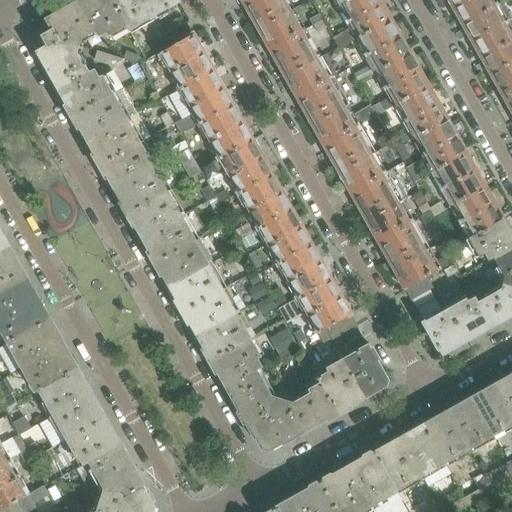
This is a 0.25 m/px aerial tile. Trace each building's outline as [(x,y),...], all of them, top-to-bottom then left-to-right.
[(130,30),(113,0),(81,0),(47,20),(53,30),(42,36),(48,47),(58,41),(80,47),(82,41),(96,33),(100,37),(107,34),(110,37),(126,27),(129,31),(130,30)] [(113,0),(130,30),(179,2),(177,0),(113,0)] [(291,10),(285,0),(251,0),(244,4),(254,20),(271,10),(276,18),(291,10)] [(389,15),(385,8),(379,0),(348,0),(340,5),(358,38),(391,20),(388,15),(389,15)] [(497,6),(493,0),(448,0),(450,3),(451,3),(456,13),(460,20),(463,25),(497,6)] [(497,7),(497,6),(463,25),(466,30),(465,30),(469,37),(469,36),(475,46),(478,53),(479,53),(482,58),(511,40),(511,20),(502,4),(497,7)] [(301,29),(291,10),(276,18),(271,10),(254,20),(269,47),(301,29)] [(313,26),(322,21),(318,16),(310,21),(313,26)] [(193,36),(187,24),(186,25),(182,17),(161,28),(165,36),(158,39),(164,50),(165,52),(193,36)] [(328,28),(323,20),(322,21),(313,26),(318,34),(328,28)] [(408,48),(404,41),(403,42),(391,20),(358,38),(377,73),(410,53),(407,48),(408,48)] [(318,58),(303,32),(301,29),(269,47),(280,67),(297,57),(303,67),(318,58)] [(213,70),(208,61),(193,36),(165,52),(160,55),(180,90),(213,70)] [(511,40),(482,58),(484,63),(488,70),(488,69),(494,79),(493,80),(497,86),(500,91),(511,84),(511,40)] [(83,66),(78,56),(80,47),(58,41),(48,47),(38,52),(74,117),(113,94),(103,77),(100,78),(96,71),(90,73),(86,67),(83,66)] [(121,60),(97,52),(94,61),(107,66),(121,60)] [(136,64),(139,57),(126,52),(124,60),(136,64)] [(410,53),(377,73),(390,96),(380,102),(381,104),(372,109),(376,116),(377,117),(387,112),(386,111),(396,105),(396,106),(429,87),(426,82),(427,82),(423,75),(422,75),(417,65),(413,58),(410,53)] [(330,80),(318,58),(303,67),(297,57),(280,67),(297,98),(330,80)] [(359,82),(372,75),(369,67),(355,75),(359,82)] [(145,76),(141,68),(134,72),(139,80),(145,76)] [(233,105),(225,92),(213,70),(180,90),(193,114),(184,119),(184,120),(176,125),(181,135),(200,125),(233,105)] [(345,106),(330,80),(297,98),(307,115),(325,105),(330,115),(345,106)] [(511,84),(500,91),(503,96),(506,103),(506,102),(507,103),(511,111),(511,84)] [(171,94),(165,85),(156,91),(161,100),(171,94)] [(445,115),(441,108),(436,98),(432,91),(432,92),(429,87),(396,106),(415,138),(448,120),(445,115)] [(128,119),(113,94),(74,117),(102,166),(141,143),(128,119)] [(252,140),(247,131),(233,105),(200,125),(219,159),(252,140)] [(357,128),(376,116),(372,109),(370,106),(351,117),(345,106),(330,115),(325,105),(307,115),(325,146),(357,128)] [(174,124),(167,114),(160,118),(167,129),(174,124)] [(464,148),(460,141),(460,142),(454,132),(455,131),(451,125),(450,125),(448,120),(415,138),(423,153),(434,172),(467,153),(464,148)] [(372,155),(357,128),(325,146),(334,163),(352,153),(357,164),(372,155)] [(408,142),(404,135),(392,141),(396,149),(408,142)] [(392,145),(388,138),(378,143),(382,150),(392,145)] [(272,175),(264,161),(252,140),(219,159),(201,170),(209,182),(226,172),(239,194),(272,175)] [(169,192),(147,153),(141,143),(102,166),(129,215),(169,192)] [(169,159),(183,151),(179,144),(165,153),(169,159)] [(410,159),(403,146),(396,150),(403,163),(410,159)] [(202,174),(188,150),(178,156),(191,180),(202,174)] [(384,175),(372,155),(357,164),(352,153),(334,163),(352,194),(384,175)] [(483,181),(479,175),(473,165),(474,165),(470,158),(469,158),(467,153),(434,172),(453,205),(486,187),(483,182),(483,181)] [(292,210),(286,200),(272,175),(239,194),(258,229),(292,210)] [(400,202),(384,175),(352,194),(362,212),(379,202),(384,211),(400,202)] [(216,199),(209,187),(202,191),(209,203),(216,199)] [(502,215),(498,208),(492,198),(489,191),(488,191),(486,187),(453,205),(470,235),(503,217),(501,215),(502,215)] [(196,241),(169,192),(129,215),(157,263),(196,241)] [(229,199),(226,193),(216,199),(219,205),(229,199)] [(430,209),(421,193),(413,198),(423,217),(430,213),(431,212),(430,209)] [(228,221),(219,205),(216,199),(209,203),(222,225),(228,221)] [(411,222),(407,216),(400,202),(384,211),(379,202),(362,212),(378,241),(411,222)] [(446,211),(441,203),(430,209),(431,212),(430,213),(433,219),(446,211)] [(311,245),(303,231),(292,210),(258,229),(278,264),(311,245)] [(440,231),(433,219),(430,213),(423,217),(420,218),(431,237),(440,231)] [(511,233),(511,232),(503,217),(470,235),(471,238),(469,239),(480,258),(485,255),(489,263),(494,260),(505,279),(504,284),(511,285),(511,233)] [(427,249),(412,224),(411,222),(378,241),(389,260),(406,250),(411,258),(427,249)] [(253,233),(248,225),(235,232),(240,240),(253,233)] [(9,252),(4,244),(5,242),(0,232),(0,284),(22,272),(12,253),(9,252)] [(452,250),(466,242),(462,235),(448,244),(452,250)] [(242,247),(237,239),(226,245),(231,253),(242,247)] [(223,290),(196,241),(157,263),(184,312),(223,290)] [(331,280),(325,270),(311,245),(278,264),(297,298),(331,280)] [(435,263),(428,251),(427,249),(411,258),(406,250),(389,260),(406,290),(437,274),(448,267),(444,259),(435,263)] [(473,268),(469,262),(459,268),(462,273),(473,268)] [(36,301),(32,293),(33,290),(22,272),(0,284),(0,327),(5,337),(9,334),(13,341),(50,321),(39,302),(36,301)] [(442,282),(437,274),(406,290),(412,301),(433,290),(433,288),(442,282)] [(351,315),(343,301),(331,280),(297,298),(298,299),(288,305),(279,310),(287,325),(306,314),(317,333),(325,329),(351,315)] [(269,295),(263,284),(248,292),(254,303),(269,295)] [(444,354),(511,315),(511,285),(504,284),(502,290),(476,304),(473,299),(467,303),(462,293),(445,302),(448,308),(439,313),(435,307),(428,310),(427,312),(424,307),(418,311),(438,348),(439,347),(440,349),(441,349),(444,354)] [(251,338),(223,290),(184,312),(211,360),(251,338)] [(276,309),(270,298),(256,306),(262,317),(276,309)] [(279,310),(288,305),(285,300),(276,305),(279,310)] [(340,337),(357,327),(351,315),(325,329),(332,341),(340,337)] [(64,350),(60,342),(60,339),(50,321),(13,341),(21,354),(16,356),(33,387),(38,385),(41,390),(77,369),(67,351),(64,350)] [(332,341),(325,329),(317,333),(318,335),(319,334),(325,346),(333,341),(332,341)] [(305,340),(301,333),(295,337),(299,344),(305,340)] [(297,345),(292,336),(283,342),(289,351),(297,345)] [(348,350),(340,337),(332,341),(333,341),(340,354),(348,350)] [(263,368),(259,360),(262,358),(251,338),(211,360),(248,426),(268,415),(265,410),(272,397),(258,371),(263,368)] [(287,368),(293,357),(299,345),(279,358),(287,368)] [(386,386),(388,380),(368,346),(343,360),(326,369),(328,373),(320,377),(340,412),(386,386)] [(88,393),(89,390),(77,369),(41,390),(42,392),(40,393),(67,441),(105,419),(94,398),(91,398),(88,393)] [(495,438),(511,428),(511,375),(473,397),(495,438)] [(284,444),(340,412),(320,377),(318,379),(320,383),(309,390),(311,394),(293,403),(272,397),(265,410),(268,415),(248,426),(255,438),(256,437),(261,446),(272,449),(283,443),(284,444)] [(14,405),(8,395),(0,400),(6,409),(14,405)] [(447,465),(495,438),(473,397),(424,424),(447,465)] [(31,429),(24,418),(13,424),(19,436),(31,429)] [(117,443),(117,440),(105,419),(67,441),(78,461),(80,460),(84,467),(89,464),(102,487),(122,489),(124,493),(142,483),(122,448),(119,448),(117,443)] [(422,479),(447,465),(424,424),(375,452),(397,493),(422,479)] [(0,464),(27,450),(19,436),(13,440),(13,439),(0,445),(0,464)] [(39,452),(35,444),(28,448),(32,456),(39,452)] [(28,496),(7,462),(27,450),(0,464),(0,511),(16,503),(28,496)] [(36,467),(32,460),(27,452),(20,456),(29,471),(36,467)] [(53,459),(49,452),(40,457),(44,464),(53,459)] [(338,511),(367,511),(398,495),(397,493),(375,452),(322,482),(338,511)] [(503,476),(510,472),(511,470),(511,466),(510,462),(492,472),(485,476),(489,484),(496,480),(503,476)] [(511,476),(510,472),(503,476),(508,486),(511,492),(511,491),(511,476)] [(489,484),(485,476),(484,474),(459,488),(465,498),(469,496),(475,492),(482,488),(489,484)] [(503,476),(496,480),(501,490),(508,486),(503,476)] [(489,484),(495,494),(501,490),(496,480),(489,484)] [(338,511),(322,482),(268,511),(338,511)] [(149,511),(152,505),(142,488),(143,485),(142,483),(124,493),(122,489),(102,487),(104,490),(85,487),(84,496),(84,497),(93,498),(102,500),(96,511),(149,511)] [(489,484),(482,488),(488,498),(495,494),(489,484)] [(58,511),(56,508),(55,509),(52,505),(43,510),(44,511),(37,511),(34,506),(49,496),(44,487),(28,497),(28,496),(16,503),(21,511),(58,511)] [(61,499),(55,488),(48,491),(54,502),(61,499)] [(482,488),(475,492),(481,502),(488,498),(482,488)] [(440,511),(464,498),(460,491),(436,504),(440,511)] [(475,492),(469,496),(474,506),(481,502),(475,492)] [(465,498),(462,500),(467,509),(474,506),(469,496),(465,498)] [(439,511),(433,500),(412,511),(439,511)] [(462,500),(454,504),(458,511),(468,511),(467,509),(462,500)] [(21,511),(16,503),(0,511),(21,511)]
